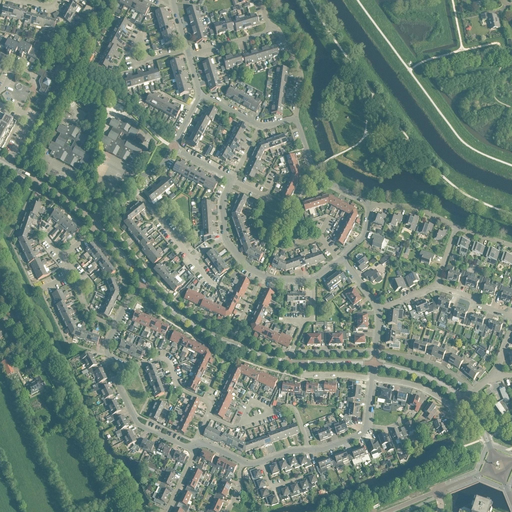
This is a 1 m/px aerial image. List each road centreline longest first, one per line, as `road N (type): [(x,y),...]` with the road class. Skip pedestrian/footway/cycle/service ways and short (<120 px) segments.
road 1 (unclassified): [(122,511),(44,358),(0,316)]
road 2 (tertiary): [(285,363),(208,335),(144,286)]
